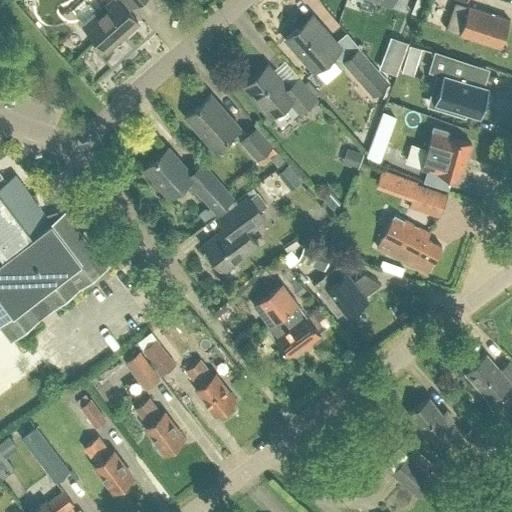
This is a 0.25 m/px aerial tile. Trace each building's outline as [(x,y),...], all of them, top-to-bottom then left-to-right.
[(122,5),(128,0),(109,0),(82,24),(103,49),(136,21),(122,5)] [(452,0),(444,26),(497,45),(507,18),(455,0),(452,0)] [(285,36),(313,69),(340,46),(311,13),(285,36)] [(406,54),(417,58),(421,46),(409,43),(406,54)] [(342,60),(372,95),(388,81),(357,46),(342,60)] [(436,72),(432,85),(438,87),(433,101),(446,105),(445,109),(462,114),(463,111),(478,115),(479,108),(487,84),(483,83),(471,80),(467,78),(471,63),(433,52),(428,69),(436,72)] [(316,98),(318,97),(305,82),(299,75),(288,84),(268,61),(242,84),(254,97),(252,99),(269,118),(289,101),(299,112),(311,103),(314,106),(320,101),(316,98)] [(396,97),(403,76),(392,73),(385,94),(396,97)] [(427,111),(432,96),(408,89),(404,103),(427,111)] [(184,113),(213,147),(238,125),(210,92),(184,113)] [(433,148),(427,167),(457,176),(463,155),(467,156),(471,141),(447,134),(449,129),(433,124),(426,146),(433,148)] [(257,158),(262,164),(270,157),(277,151),(271,145),(272,145),(255,126),(240,139),(257,158)] [(366,156),(378,160),(387,138),(374,133),(366,156)] [(191,170),(169,144),(142,167),(169,198),(188,181),(216,213),(234,196),(202,160),(191,170)] [(357,167),(362,150),(346,145),(341,162),(357,167)] [(284,161),(277,151),(270,157),(278,166),(284,161)] [(277,172),(281,177),(288,171),(298,182),(302,179),(288,163),(277,172)] [(0,183),(0,324),(11,339),(106,266),(64,210),(59,213),(56,210),(48,213),(42,206),(38,190),(31,192),(16,172),(0,183)] [(416,182),(408,204),(439,215),(447,192),(416,182)] [(330,189),(322,196),(332,209),(340,202),(330,189)] [(241,222),(259,209),(265,205),(255,191),(249,195),(248,194),(238,200),(228,208),(235,219),(222,228),(201,243),(203,247),(200,253),(206,262),(212,260),(219,269),(255,243),(245,229),(241,222)] [(213,215),(215,217),(228,208),(238,200),(236,198),(213,215)] [(375,245),(392,254),(424,271),(438,244),(423,237),(427,231),(393,213),(375,245)] [(180,232),(178,229),(174,229),(171,231),(171,234),(173,237),(176,238),(179,236),(180,232)] [(324,268),(331,249),(304,239),(297,259),(324,268)] [(366,297),(364,294),(379,282),(363,272),(353,279),(347,271),(345,272),(338,263),(323,274),(330,283),(327,285),(347,312),(366,297)] [(299,280),(293,286),(299,293),(306,288),(299,280)] [(305,342),(317,332),(279,283),(276,285),(252,302),(267,321),(264,323),(273,335),(272,336),(285,353),(303,339),(305,342)] [(185,303),(176,311),(183,321),(193,313),(185,303)] [(220,318),(228,312),(221,303),(213,310),(220,318)] [(150,329),(136,340),(142,347),(156,337),(150,329)] [(142,347),(141,348),(160,374),(175,363),(156,337),(142,347)] [(126,359),(145,385),(158,376),(138,350),(126,359)] [(484,353),(462,371),(487,399),(502,386),(511,397),(511,396),(511,364),(507,359),(497,368),(484,353)] [(215,412),(233,398),(214,373),(212,374),(199,357),(185,368),(198,385),(196,387),(215,412)] [(165,451),(184,436),(164,411),(162,412),(149,395),(134,406),(147,423),(145,425),(165,451)] [(440,412),(427,395),(406,411),(426,437),(451,418),(444,409),(440,412)] [(80,404),(94,423),(104,417),(89,397),(80,404)] [(463,433),(480,449),(490,438),(472,423),(463,433)] [(22,435),(55,479),(68,468),(35,425),(22,435)] [(112,488),(131,474),(112,449),(110,451),(97,434),(83,445),(95,461),(93,463),(112,488)] [(2,438),(0,439),(0,468),(10,461),(5,455),(11,451),(2,438)] [(23,449),(15,456),(28,471),(36,464),(23,449)] [(392,471),(419,494),(433,477),(406,455),(392,471)] [(28,511),(60,511),(73,502),(62,488),(46,501),(45,499),(28,511)]
